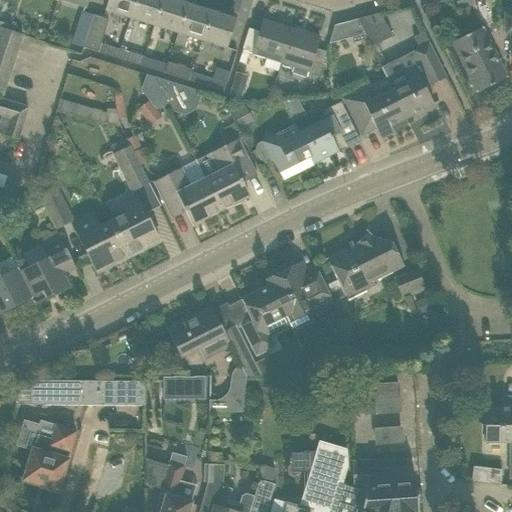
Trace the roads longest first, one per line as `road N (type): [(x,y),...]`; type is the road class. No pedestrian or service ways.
road 1 (tertiary): [(0,372),(399,171)]
road 2 (residential): [(399,171),(462,306),(511,306)]
road 3 (residential): [(430,511),(426,376),(442,365)]
road 4 (residential): [(0,196),(19,177),(56,56)]
